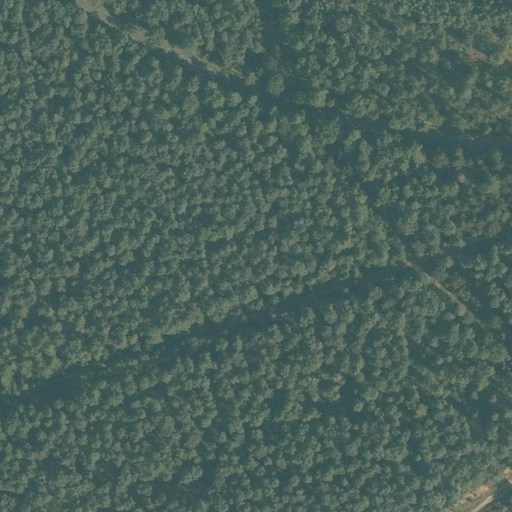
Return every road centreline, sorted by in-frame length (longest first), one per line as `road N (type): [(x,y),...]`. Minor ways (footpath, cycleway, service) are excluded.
road 1 (unclassified): [(511,146),(297,106),(203,68),(85,0)]
road 2 (track): [(416,263),(0,403)]
road 3 (track): [(416,263),(297,106)]
road 4 (track): [(511,359),(416,263)]
